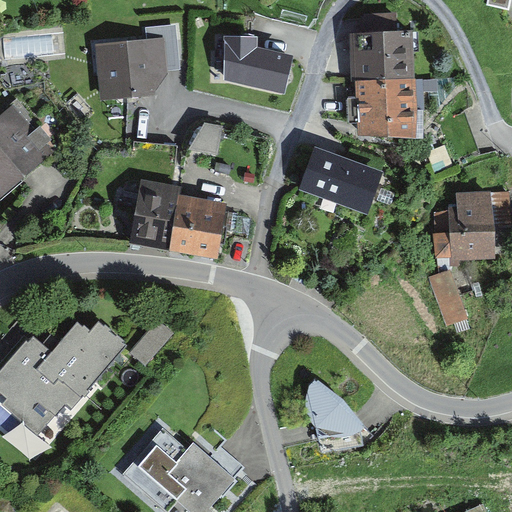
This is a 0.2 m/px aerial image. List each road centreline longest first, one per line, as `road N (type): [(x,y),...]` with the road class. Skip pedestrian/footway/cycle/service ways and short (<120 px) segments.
road 1 (residential): [(254,288),(276,172),(332,21),(353,0)]
road 2 (residential): [(287,301),(323,320),(415,399),(461,410),(511,403)]
road 3 (residential): [(0,287),(96,263),(254,288)]
road 4 (residential): [(287,301),(262,367),(291,511)]
road 5 (residential): [(430,0),(511,144)]
